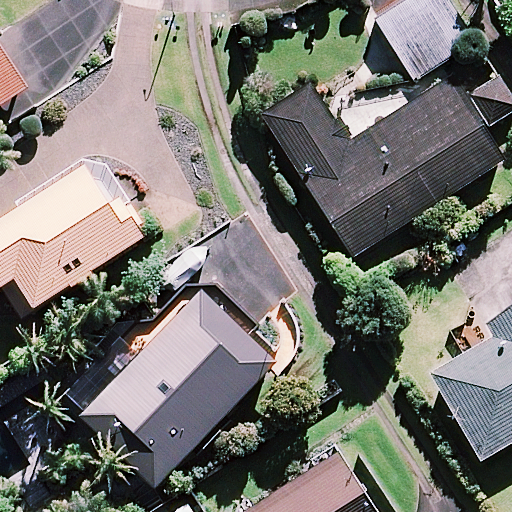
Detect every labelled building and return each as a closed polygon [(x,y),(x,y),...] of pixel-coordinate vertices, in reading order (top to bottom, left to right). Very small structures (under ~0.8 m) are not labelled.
[(475,42),(447,0),(411,0),(377,22),(415,81),(475,42)] [(0,107),(28,90),(0,46),(0,107)] [(511,94),(500,75),(466,97),(454,78),(350,144),(312,84),(263,115),(354,258),(505,162),(485,131),(511,114),(511,94)] [(20,321),(149,240),(123,198),(111,205),(88,168),(0,223),(0,291),(1,291),(20,321)] [(202,292),(81,418),(156,489),(277,363),(202,292)] [(511,445),(511,309),(486,324),(495,339),(432,376),(483,462),(511,445)] [(377,511),(339,452),(246,511),(377,511)]
